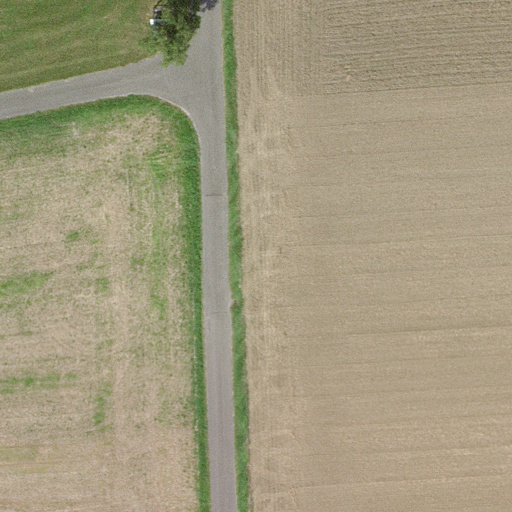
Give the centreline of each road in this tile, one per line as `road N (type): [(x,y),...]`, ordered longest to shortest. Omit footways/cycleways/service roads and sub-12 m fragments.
road 1 (track): [(214,68),(234,511)]
road 2 (track): [(212,0),(214,68),(0,107)]
